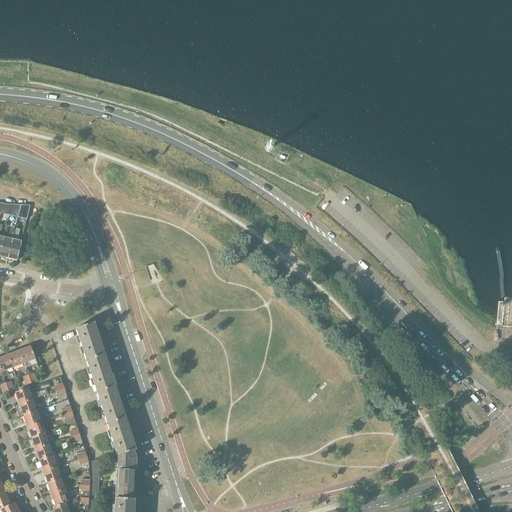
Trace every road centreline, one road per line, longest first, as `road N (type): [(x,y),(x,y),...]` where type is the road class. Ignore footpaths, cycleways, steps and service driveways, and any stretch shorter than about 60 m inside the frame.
road 1 (secondary): [(438,347),(352,260),(237,173),(121,116),(0,94)]
road 2 (track): [(74,198),(86,192),(130,202),(212,240),(303,319),(347,374)]
road 3 (tertiary): [(118,307),(179,494)]
road 4 (tertiary): [(511,464),(340,511)]
road 5 (tertiary): [(0,153),(35,164),(63,185),(100,253)]
